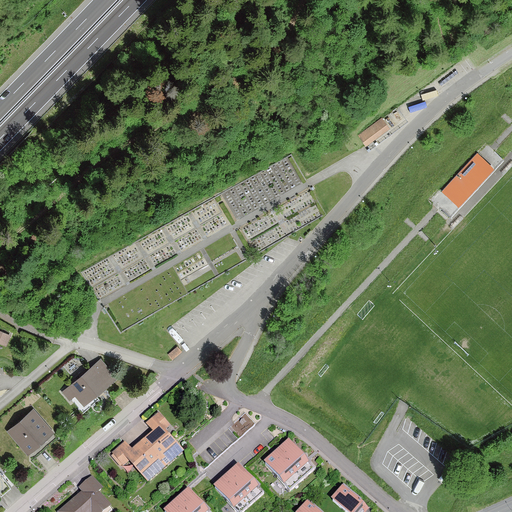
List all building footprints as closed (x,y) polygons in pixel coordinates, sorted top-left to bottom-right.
[(366,131),(359,136),(367,148),(374,143),(366,131)] [(476,155),(442,192),(459,208),(494,171),(476,155)] [(11,336),(0,331),(0,341),(7,345),(11,336)] [(118,378),(102,360),(64,393),(72,402),(77,398),(85,407),(118,378)] [(54,433),(34,410),(9,432),(30,454),(54,433)] [(168,424),(161,415),(148,426),(155,434),(145,443),(168,470),(185,455),(163,429),(168,424)] [(57,437),(54,433),(30,454),(33,458),(57,437)] [(289,441),(265,463),(289,490),(314,468),(289,441)] [(168,470),(145,443),(134,452),(127,444),(114,455),(122,464),(126,460),(149,486),(168,470)] [(240,466),(215,488),(237,511),(242,511),(264,493),(240,466)] [(112,511),(115,511),(101,494),(104,491),(94,478),(79,490),(83,494),(60,511),(112,511)] [(0,498),(2,497),(13,488),(5,479),(0,483),(0,498)] [(345,511),(364,511),(367,510),(344,488),(333,500),(345,511)] [(208,511),(190,491),(166,511),(208,511)]
